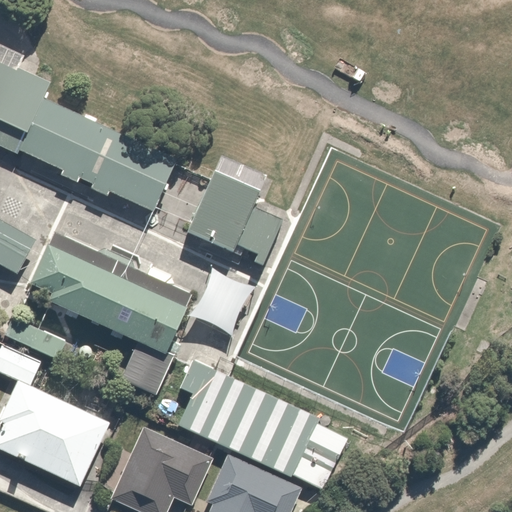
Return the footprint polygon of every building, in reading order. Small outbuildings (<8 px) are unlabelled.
[(169,168),(46,109),(21,162),(144,220),(169,168)] [(284,217),(213,181),(184,239),(255,275),(284,217)] [(0,280),(10,286),(33,245),(0,226),(0,280)] [(196,304),(50,240),(23,301),(135,350),(118,389),(152,404),(196,304)] [(0,355),(0,373),(20,383),(32,389),(43,366),(4,348),(0,355)] [(347,434),(195,365),(169,423),(321,491),(347,434)] [(32,389),(20,383),(0,424),(6,427),(0,439),(0,451),(82,490),(112,426),(32,389)] [(215,461),(145,429),(112,501),(136,511),(170,511),(176,500),(194,508),(215,461)] [(294,511),(304,491),(229,457),(208,504),(214,506),(211,511),(294,511)]
